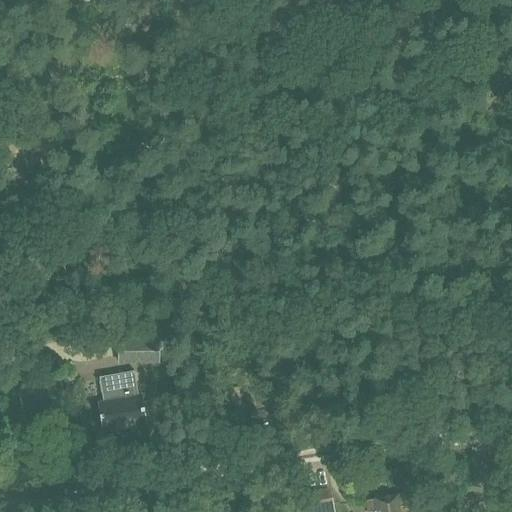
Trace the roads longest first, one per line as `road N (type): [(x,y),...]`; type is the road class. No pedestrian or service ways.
road 1 (track): [(73,498),(327,450),(511,431)]
road 2 (unclassified): [(0,311),(226,124)]
road 3 (track): [(226,124),(381,0)]
